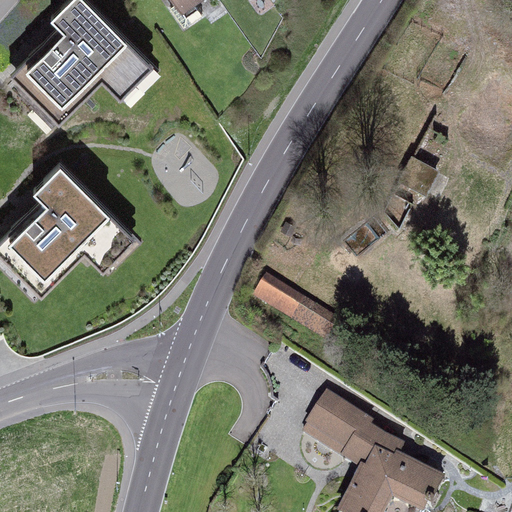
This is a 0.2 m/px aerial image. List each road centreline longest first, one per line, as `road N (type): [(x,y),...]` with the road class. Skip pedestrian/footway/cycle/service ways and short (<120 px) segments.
road 1 (secondary): [(175,388),(220,273),(289,144),(382,0)]
road 2 (tertiary): [(0,405),(113,375),(175,388)]
road 3 (secondary): [(175,388),(139,511)]
